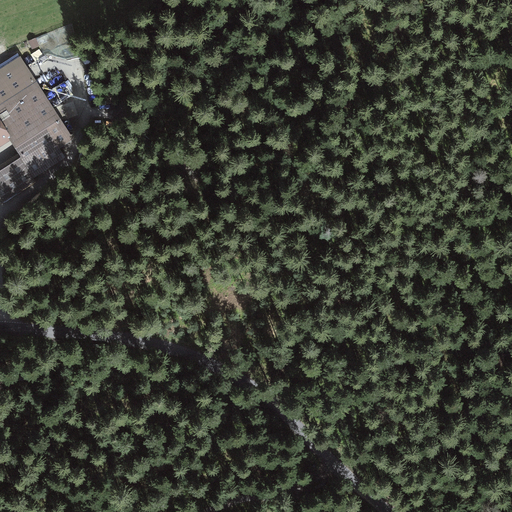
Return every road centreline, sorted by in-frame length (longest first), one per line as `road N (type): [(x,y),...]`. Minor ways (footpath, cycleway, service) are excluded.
road 1 (unclassified): [(0,330),(160,346),(233,375),(395,511)]
road 2 (track): [(458,511),(511,328)]
